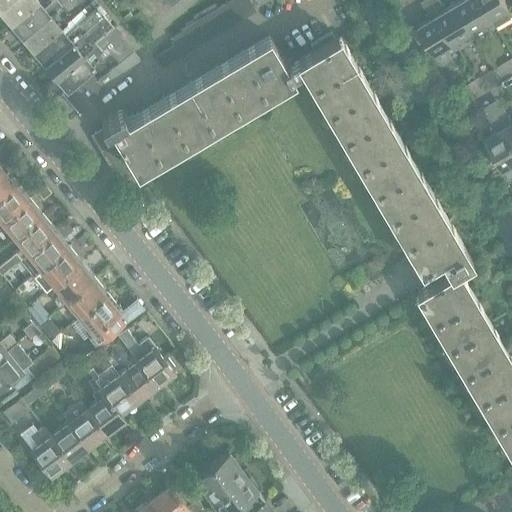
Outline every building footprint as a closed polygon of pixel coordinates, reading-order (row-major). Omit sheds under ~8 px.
[(0,0),(0,10),(12,0),(0,0)] [(11,24),(37,1),(36,0),(12,0),(0,10),(11,24)] [(23,37),(65,0),(50,0),(42,7),(37,1),(11,24),(23,37)] [(34,50),(67,22),(61,15),(79,0),(65,0),(23,37),(34,50)] [(256,8),(251,0),(231,0),(172,35),(177,44),(156,56),(161,65),(256,8)] [(428,13),(435,9),(429,0),(425,0),(421,2),(428,13)] [(439,0),(429,0),(435,9),(442,5),(439,0)] [(477,36),(495,25),(480,0),(462,0),(457,3),(477,36)] [(480,0),(495,25),(511,15),(511,11),(505,0),(480,0)] [(92,1),(82,9),(87,14),(96,6),(92,1)] [(477,36),(457,3),(445,10),(442,5),(435,9),(438,14),(458,47),(477,36)] [(45,63),(103,14),(96,6),(87,14),(64,33),(60,28),(67,22),(34,50),(45,63)] [(56,77),(114,28),(114,27),(83,54),(77,48),(109,21),(103,14),(45,63),(56,77)] [(439,58),(458,47),(438,14),(419,25),(439,58)] [(63,92),(79,112),(140,61),(140,57),(114,28),(56,77),(67,89),(63,92)] [(511,451),(511,368),(454,271),(472,261),(453,228),(449,231),(331,32),(310,45),(313,51),(298,60),(300,62),(304,69),(423,270),(425,269),(434,283),(418,292),(511,452),(511,451)] [(137,169),(241,108),(294,76),(294,75),(304,69),(300,62),(292,67),(288,61),(286,62),(270,35),(128,120),(122,110),(100,123),(104,129),(95,134),(118,173),(134,164),(137,169)] [(460,88),(454,80),(445,86),(450,95),(460,88)] [(511,138),(511,122),(508,116),(501,121),(511,138)] [(511,178),(511,138),(501,121),(494,125),(498,131),(486,138),(511,179),(511,178)] [(0,194),(16,181),(4,166),(0,168),(0,194)] [(0,221),(29,197),(16,181),(0,194),(0,221)] [(14,236),(42,213),(29,197),(0,221),(0,222),(2,221),(14,236)] [(18,259),(55,229),(42,213),(14,236),(22,246),(0,263),(0,270),(2,273),(4,272),(11,266),(10,266),(18,260),(18,259)] [(40,268),(68,245),(55,229),(18,259),(18,260),(24,267),(33,260),(40,268)] [(68,245),(40,268),(32,273),(46,290),(53,284),(81,261),(68,245)] [(65,299),(94,276),(81,261),(53,284),(61,294),(65,299)] [(78,315),(107,292),(94,276),(65,299),(78,315)] [(5,288),(0,291),(0,298),(8,292),(5,288)] [(107,292),(78,315),(71,321),(85,337),(89,334),(97,344),(121,325),(113,315),(120,308),(107,292)] [(40,299),(31,308),(44,323),(53,315),(40,299)] [(52,317),(44,323),(56,337),(63,331),(52,317)] [(26,332),(35,325),(31,320),(22,328),(26,332)] [(35,325),(26,332),(29,337),(38,330),(35,325)] [(133,344),(129,338),(123,330),(119,334),(136,357),(155,383),(174,369),(172,367),(175,365),(167,355),(165,357),(148,334),(133,344)] [(9,332),(0,339),(0,353),(16,340),(9,332)] [(23,367),(14,357),(24,349),(16,340),(0,353),(0,388),(0,389),(10,381),(8,378),(11,376),(19,387),(60,356),(51,345),(23,367)] [(111,363),(113,365),(118,362),(110,352),(106,355),(111,363)] [(137,396),(155,383),(136,357),(118,371),(137,396)] [(137,396),(118,371),(113,365),(111,363),(97,374),(91,366),(87,369),(118,410),(137,396)] [(123,417),(118,410),(87,369),(87,370),(92,376),(87,379),(94,389),(91,391),(96,398),(86,405),(105,431),(123,417)] [(22,396),(28,404),(45,391),(39,383),(22,396)] [(80,397),(74,389),(70,393),(75,401),(62,411),(68,419),(86,405),(80,397)] [(11,421),(30,407),(28,404),(22,396),(2,410),(11,421)] [(87,444),(105,431),(86,405),(68,419),(87,444)] [(69,457),(87,444),(68,419),(51,432),(69,457)] [(69,457),(51,432),(50,433),(43,424),(29,434),(36,443),(31,447),(41,462),(39,463),(46,473),(48,471),(49,472),(69,457)] [(274,511),(254,484),(257,482),(249,473),(247,475),(228,449),(195,473),(224,511),(248,494),(256,506),(247,511),(274,511)] [(152,497),(163,511),(201,511),(206,509),(182,477),(172,484),(171,483),(152,497)] [(163,511),(152,497),(133,511),(163,511)]
